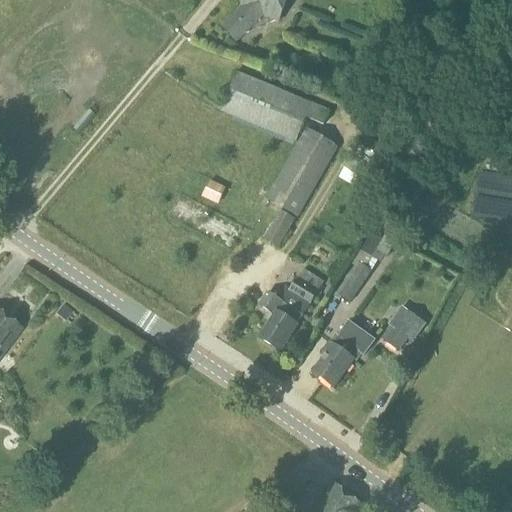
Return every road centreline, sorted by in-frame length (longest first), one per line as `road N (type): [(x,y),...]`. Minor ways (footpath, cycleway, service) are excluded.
road 1 (tertiary): [(409,511),(0,222)]
road 2 (track): [(0,244),(209,0)]
